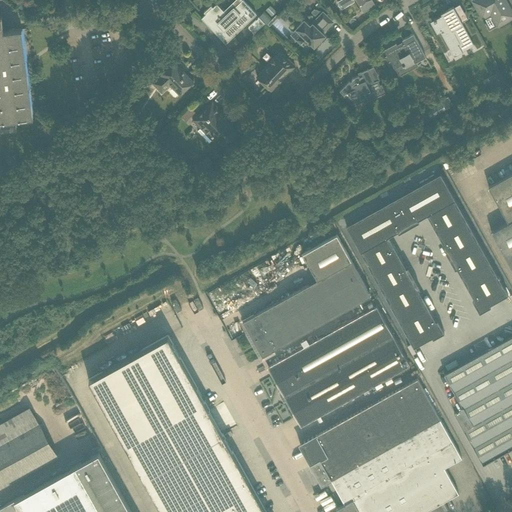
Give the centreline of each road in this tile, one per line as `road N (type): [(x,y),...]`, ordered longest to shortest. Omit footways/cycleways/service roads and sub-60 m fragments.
road 1 (residential): [(161,15),(269,113),(293,101),(403,0)]
road 2 (unclassified): [(312,511),(199,303)]
